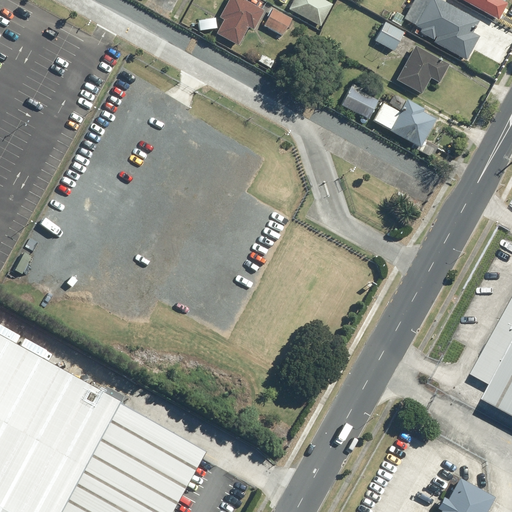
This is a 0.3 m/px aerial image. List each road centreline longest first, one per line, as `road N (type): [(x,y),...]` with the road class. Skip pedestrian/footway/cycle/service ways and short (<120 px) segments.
road 1 (tertiary): [(296,511),(511,127)]
road 2 (unknown): [(0,318),(150,405)]
road 3 (unknown): [(150,405),(95,511)]
